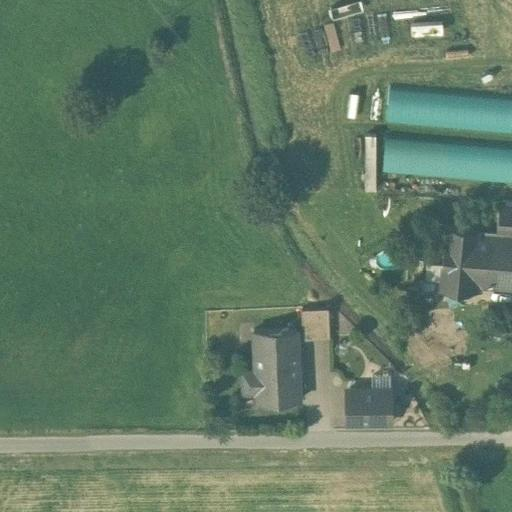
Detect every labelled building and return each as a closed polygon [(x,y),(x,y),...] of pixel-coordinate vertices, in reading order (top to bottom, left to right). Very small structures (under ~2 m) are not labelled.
[(511,98),(391,89),(389,120),(511,129),(511,98)] [(385,170),(511,178),(511,141),(388,134),(385,170)] [(511,201),(499,200),(496,232),(477,230),(472,284),(511,287),(511,201)] [(477,227),(445,224),(440,284),(472,288),(472,284),(477,230),(477,227)] [(328,308),(301,309),(302,339),(329,337),(328,308)] [(296,327),(257,328),(259,367),(241,368),(242,391),(260,391),(260,401),(299,399),(296,327)] [(388,388),(347,388),(348,422),(389,421),(388,388)]
